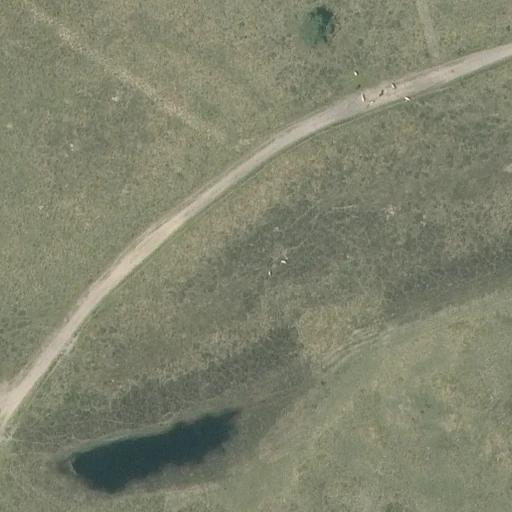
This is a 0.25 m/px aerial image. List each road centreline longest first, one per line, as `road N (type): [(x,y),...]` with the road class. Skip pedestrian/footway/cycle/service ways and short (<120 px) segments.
road 1 (track): [(511,50),(285,139),(137,253),(0,409)]
road 2 (track): [(285,139),(294,110),(386,0)]
